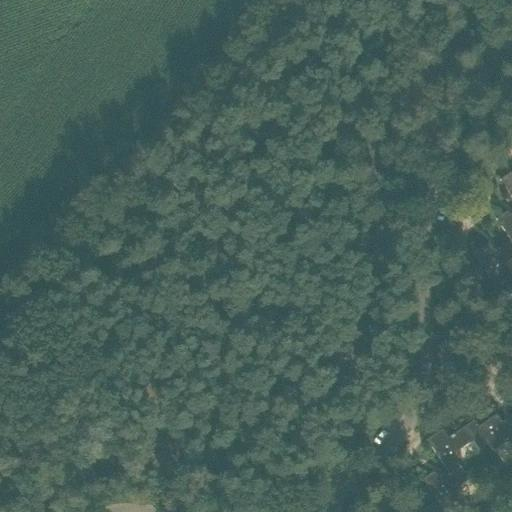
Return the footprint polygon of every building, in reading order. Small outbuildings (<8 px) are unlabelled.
[(511,171),(499,180),(511,198),(511,171)] [(495,219),(510,240),(511,243),(511,213),(509,215),(507,211),(495,219)] [(511,258),(511,243),(510,240),(494,251),(488,242),(472,253),(487,275),(511,258)] [(473,420),(462,428),(471,442),(478,452),(488,446),(492,452),(511,438),(511,433),(508,427),(511,423),(511,414),(501,422),(496,415),(478,427),(473,420)] [(445,469),(436,476),(439,480),(459,466),(452,455),(471,442),(462,428),(447,438),(441,430),(426,440),(445,469)] [(436,501),(433,502),(439,511),(447,511),(455,507),(447,494),(469,480),(459,466),(439,480),(436,476),(433,472),(422,479),(436,501)] [(439,511),(433,502),(420,511),(414,503),(400,511),(439,511)]
